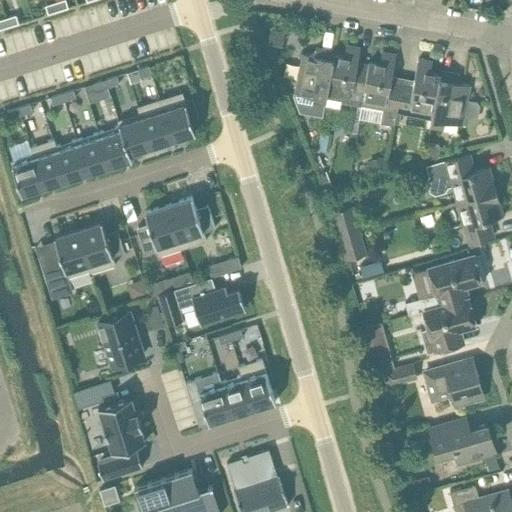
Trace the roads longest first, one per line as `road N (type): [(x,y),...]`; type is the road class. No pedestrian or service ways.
road 1 (unclassified): [(314,407),(237,147)]
road 2 (residential): [(314,407),(177,451),(151,370)]
road 3 (residential): [(237,147),(23,213)]
road 4 (residential): [(198,8),(0,70)]
road 5 (residential): [(511,38),(316,0)]
road 6 (unclassified): [(237,147),(198,8)]
